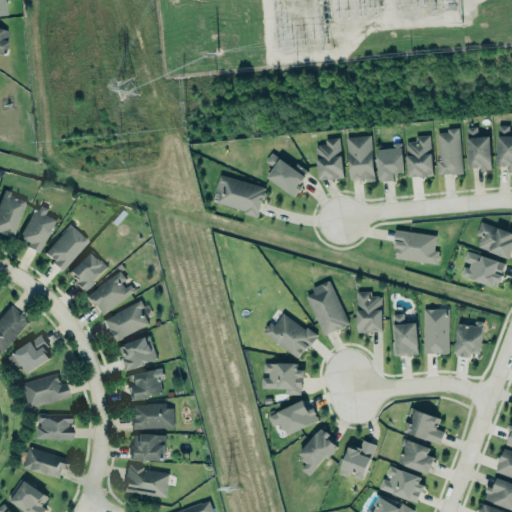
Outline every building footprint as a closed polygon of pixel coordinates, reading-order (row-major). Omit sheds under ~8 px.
[(8,29),(0,27),(0,50),(4,52),(8,29)] [(498,124),(509,124),(509,134),(511,134),(511,166),(508,166),(508,163),(506,163),(506,165),(497,164),(498,124)] [(465,125),(475,125),(476,134),(488,133),(490,163),(468,165),(465,125)] [(438,132),(448,131),(448,128),(458,127),(461,171),(437,173),(436,159),(439,159),(438,132)] [(373,175),(349,178),(344,135),(368,132),(373,175)] [(408,175),(405,139),(414,138),(414,134),(428,132),(432,173),(408,175)] [(325,137),(339,135),(343,168),(343,175),(334,175),(320,178),(320,176),(319,176),(315,145),(318,144),(319,143),(326,142),(325,137)] [(376,149),(378,181),(394,180),(394,173),(403,172),(401,142),(391,143),(391,148),(376,149)] [(267,174),(294,194),(298,189),(299,190),(302,185),(299,183),(300,181),(304,173),(305,174),(308,170),(297,162),(294,166),(280,156),(279,157),(272,151),(265,160),(273,166),(267,174)] [(258,215),(265,187),(219,174),(214,193),(218,194),(215,203),(258,215)] [(0,195),(3,187),(10,190),(9,193),(25,199),(11,236),(0,231),(0,195)] [(20,235),(28,240),(26,244),(31,246),(37,250),(55,218),(45,212),(47,207),(40,203),(38,208),(34,206),(19,231),(22,230),(20,235)] [(511,246),(508,257),(476,246),(480,234),(476,233),(480,220),(511,231),(511,246)] [(87,238),(68,223),(43,254),(62,269),(87,238)] [(395,228),(436,234),(434,248),(438,249),(438,253),(439,254),(438,257),(437,259),(436,262),(395,256),(396,245),(394,244),(395,240),(394,239),(395,228)] [(65,271),(83,289),(106,267),(89,249),(65,271)] [(459,275),(497,287),(504,263),(466,251),(462,263),(463,263),(459,275)] [(85,293),(99,313),(134,291),(127,281),(120,271),(85,293)] [(307,295),(320,334),(346,326),(331,280),(310,286),(312,293),(307,295)] [(382,331),(380,296),(371,296),(370,290),(355,291),(356,332),(382,331)] [(102,317),(113,340),(148,322),(140,307),(143,305),(140,298),(102,317)] [(0,314),(0,352),(2,354),(28,320),(8,304),(0,314)] [(423,307),(447,306),(448,351),(423,351),(423,307)] [(316,337),(315,336),(317,333),(306,325),(304,328),(283,312),(274,324),(270,321),(268,324),(266,324),(264,327),(264,329),(263,331),(296,356),(303,347),(304,348),(306,345),(308,347),(316,337)] [(392,313),(403,312),(403,321),(415,320),(417,351),(412,352),(413,354),(406,354),(406,353),(397,354),(396,353),(393,353),(392,340),(394,340),(392,322),(393,322),(392,313)] [(482,325),(457,322),(453,355),(469,357),(470,353),(479,354),(482,325)] [(49,359),(44,350),(48,347),(41,334),(6,355),(13,368),(20,365),(25,373),(49,359)] [(116,345),(124,369),(156,359),(148,335),(116,345)] [(261,375),(261,386),(278,387),(278,386),(285,386),(285,393),(300,393),(300,387),(302,387),(302,385),(301,385),(301,375),(303,375),(304,367),(297,367),(297,361),(295,360),(277,360),(277,361),(263,361),(263,370),(268,371),(268,375),(261,375)] [(129,371),(154,367),(155,374),(159,373),(162,392),(129,397),(126,383),(131,382),(129,371)] [(21,382),(56,371),(59,381),(64,380),(68,393),(29,406),(21,382)] [(267,414),(277,410),(276,409),(302,397),(303,399),(305,398),(307,404),(307,406),(308,408),(312,405),(315,411),(314,412),(317,418),(308,422),(309,423),(287,433),(285,429),(282,430),(278,422),(272,425),(267,414)] [(130,428),(172,426),(172,407),(165,407),(165,401),(132,403),(132,415),(129,415),(130,428)] [(414,406),(436,414),(436,415),(439,416),(435,427),(443,429),(441,435),(439,442),(403,429),(406,419),(409,420),(414,406)] [(33,411),(71,411),(71,438),(34,438),(34,426),(39,426),(39,420),(33,420),(33,411)] [(320,427),(325,430),(326,429),(329,432),(325,436),(327,438),(329,436),(336,443),(335,443),(337,445),(328,457),(325,454),(308,474),(300,467),(305,462),(300,458),(303,454),(298,450),(316,430),(317,430),(320,427)] [(132,431),(165,433),(164,458),(130,457),(130,443),(132,443),(132,431)] [(347,440),(359,444),(362,436),(374,441),(361,475),(354,473),(355,470),(349,468),(346,476),(335,472),(347,440)] [(402,436),(398,444),(403,446),(397,460),(426,471),(433,455),(425,452),(428,445),(402,436)] [(27,444),(68,457),(65,467),(61,467),(58,476),(21,465),(27,444)] [(511,476),(494,469),(498,460),(496,459),(499,453),(500,453),(503,447),(511,450),(511,476)] [(378,486),(382,477),(389,480),(390,475),(385,473),(389,464),(420,475),(418,480),(424,483),(416,500),(378,486)] [(123,491),(165,496),(168,470),(126,466),(123,491)] [(511,480),(496,475),(492,485),(487,483),(484,490),(486,490),(483,497),(511,508),(511,480)] [(28,511),(9,498),(23,478),(47,495),(41,504),(45,507),(41,511),(28,511)] [(378,494),(373,503),(375,504),(372,510),(368,507),(365,511),(411,511),(414,508),(401,501),(398,506),(378,494)] [(211,511),(209,501),(170,511),(211,511)] [(479,511),(483,501),(509,511),(479,511)] [(0,505),(0,511),(10,511),(3,503),(0,505)]
